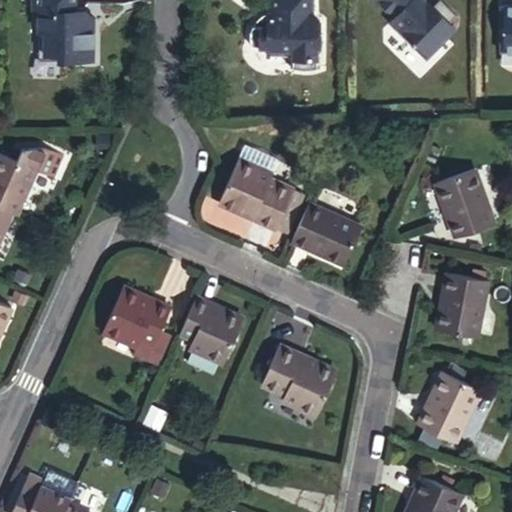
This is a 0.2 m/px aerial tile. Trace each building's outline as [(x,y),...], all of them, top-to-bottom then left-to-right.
[(77,12),(77,0),(36,0),(36,8),(41,13),(43,13),(42,34),(48,34),(48,55),(62,54),(62,60),(94,60),(95,19),(88,12),(77,12)] [(316,15),(315,0),(270,0),(271,28),(256,28),(254,33),(253,38),(253,40),(254,43),(255,48),(256,49),(271,49),(271,57),(296,57),(296,67),(298,68),(302,69),(309,70),(314,69),(318,68),(321,67),(321,48),(323,48),(323,21),(316,15)] [(379,0),(378,2),(398,20),(394,24),(432,59),(456,34),(450,28),(452,26),(459,19),(443,2),(435,11),(424,0),(379,0)] [(511,0),(505,0),(504,1),(501,46),(511,46),(511,0)] [(458,32),(452,26),(450,28),(456,34),(458,32)] [(34,170),(33,172),(52,181),(61,158),(42,150),(18,152),(14,162),(34,170)] [(237,151),(232,162),(270,177),(275,165),(237,151)] [(0,206),(11,212),(15,213),(33,172),(34,170),(14,162),(0,155),(0,206)] [(469,156),(427,173),(450,229),(491,213),(469,156)] [(270,177),(232,162),(213,207),(274,232),(279,222),(288,225),(301,190),(270,177)] [(365,213),(314,191),(294,237),(344,258),(365,213)] [(0,235),(11,212),(0,206),(0,235)] [(279,222),(274,232),(284,236),(288,225),(279,222)] [(495,280),(454,272),(442,325),(484,332),(495,280)] [(155,302),(119,287),(102,324),(141,341),(144,333),(157,339),(171,305),(156,299),(155,302)] [(245,314),(196,295),(181,328),(197,336),(196,341),(227,354),(245,314)] [(0,329),(9,308),(0,303),(0,329)] [(341,367),(283,343),(266,380),(286,390),(285,394),(322,409),(341,367)] [(484,394),(447,378),(425,430),(462,446),(484,394)] [(458,511),(465,488),(428,477),(416,511),(458,511)] [(12,511),(65,511),(69,503),(73,496),(41,482),(37,488),(25,482),(11,511),(12,511)] [(65,511),(87,511),(69,503),(65,511)]
